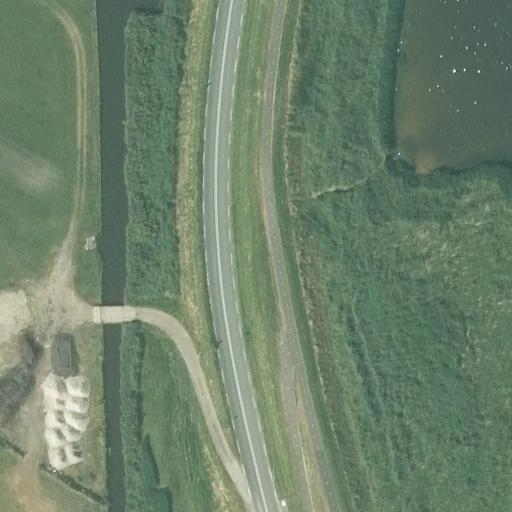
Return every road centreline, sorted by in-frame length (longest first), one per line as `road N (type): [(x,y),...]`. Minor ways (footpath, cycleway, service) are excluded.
road 1 (secondary): [(266,511),(217,236),(235,0)]
road 2 (track): [(27,0),(78,37),(84,229),(65,290),(99,317)]
road 3 (track): [(140,317),(165,327),(229,467),(262,496)]
